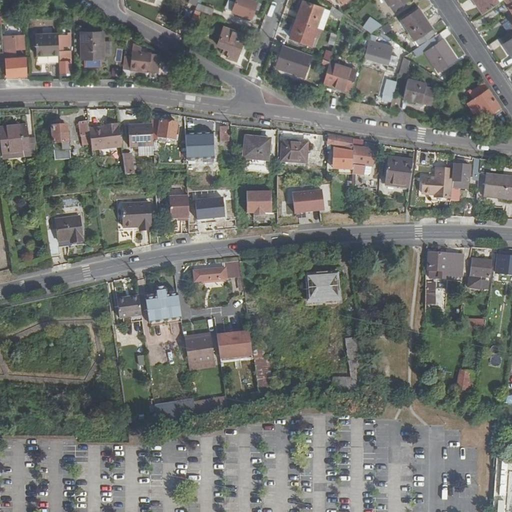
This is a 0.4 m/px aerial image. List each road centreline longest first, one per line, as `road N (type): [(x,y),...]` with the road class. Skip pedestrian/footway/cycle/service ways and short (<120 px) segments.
road 1 (residential): [(0,290),(193,250),(313,236),(511,234)]
road 2 (residential): [(511,147),(252,109)]
road 3 (residential): [(0,96),(151,96),(252,109)]
road 4 (residential): [(252,109),(247,87),(107,9)]
road 5 (residential): [(511,103),(442,0)]
